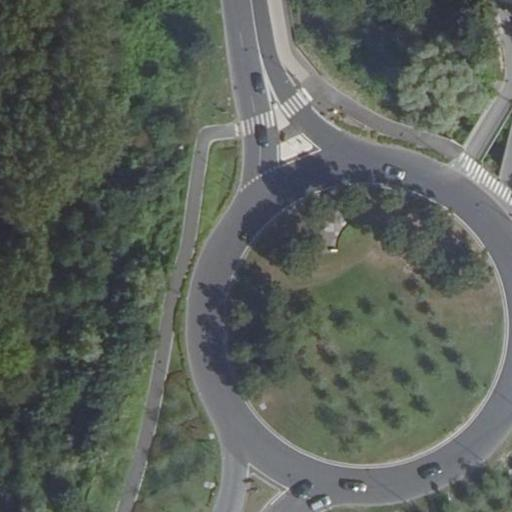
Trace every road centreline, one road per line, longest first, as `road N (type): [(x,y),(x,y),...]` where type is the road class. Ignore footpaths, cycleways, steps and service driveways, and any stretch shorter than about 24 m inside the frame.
road 1 (primary): [(266,197),(218,257),(205,307),(208,358),(242,427)]
road 2 (secondary): [(367,162),(295,105),(270,65),(258,0)]
road 3 (secondary): [(236,0),(266,197)]
road 4 (primary): [(339,483),(372,485),(437,469),(465,452),(508,402)]
road 5 (primary): [(511,252),(474,202),(447,183),(367,162)]
